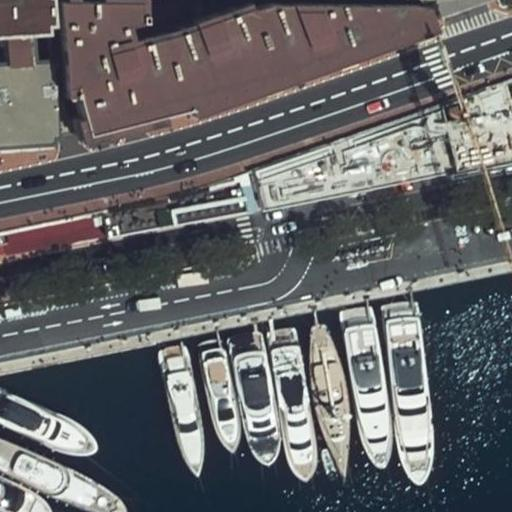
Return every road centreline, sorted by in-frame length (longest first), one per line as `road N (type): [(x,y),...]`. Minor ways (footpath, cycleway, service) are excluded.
road 1 (secondary): [(0,198),(205,149),(511,41)]
road 2 (residential): [(292,217),(279,270),(260,288),(0,336)]
road 3 (secondary): [(0,276),(292,217)]
road 4 (secondary): [(292,217),(511,172)]
